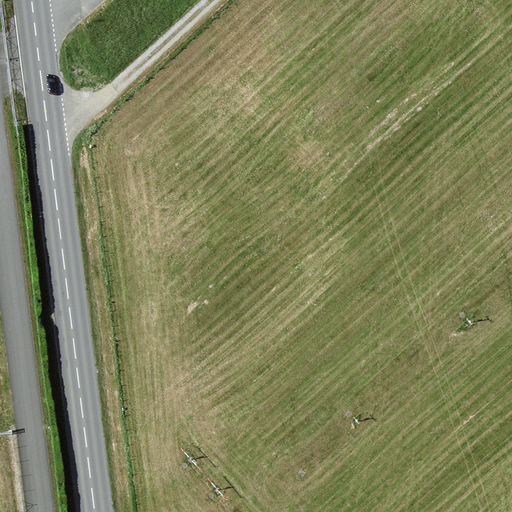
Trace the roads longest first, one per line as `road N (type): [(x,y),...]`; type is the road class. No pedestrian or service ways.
road 1 (tertiary): [(94,511),(31,0)]
road 2 (track): [(49,148),(211,0)]
